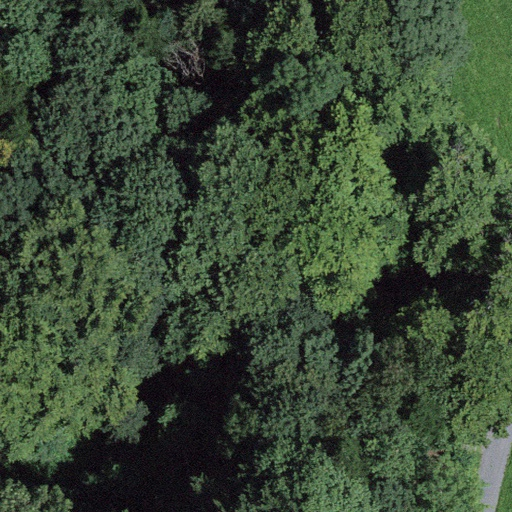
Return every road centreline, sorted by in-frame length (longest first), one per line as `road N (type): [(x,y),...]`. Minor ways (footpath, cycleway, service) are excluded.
road 1 (track): [(0,422),(511,265)]
road 2 (track): [(482,511),(511,386)]
